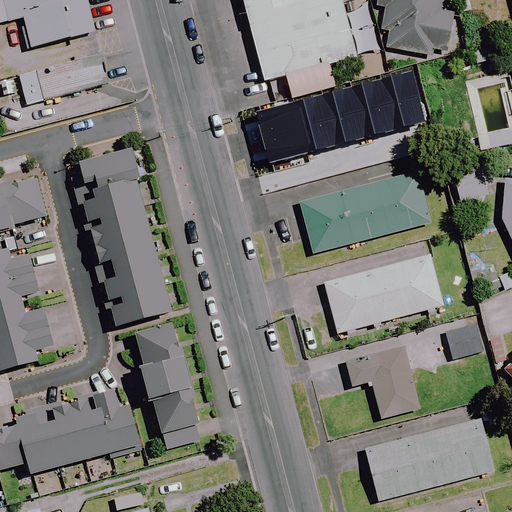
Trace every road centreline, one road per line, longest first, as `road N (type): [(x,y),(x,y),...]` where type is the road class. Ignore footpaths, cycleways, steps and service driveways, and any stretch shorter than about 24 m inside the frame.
road 1 (residential): [(185,102),(293,511)]
road 2 (residential): [(98,331),(48,143)]
road 3 (residential): [(185,102),(48,143)]
road 4 (residential): [(0,391),(90,367),(98,331)]
